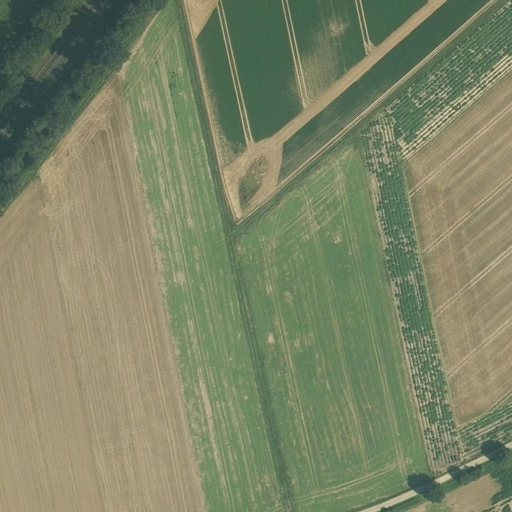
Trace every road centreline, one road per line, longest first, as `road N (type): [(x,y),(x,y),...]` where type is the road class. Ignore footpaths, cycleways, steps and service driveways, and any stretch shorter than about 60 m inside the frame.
road 1 (track): [(289,511),(180,0)]
road 2 (track): [(231,233),(502,0)]
road 3 (track): [(0,210),(157,0)]
road 4 (track): [(373,511),(511,445)]
